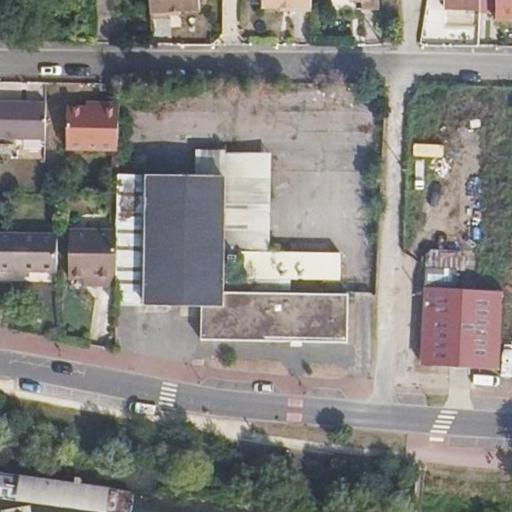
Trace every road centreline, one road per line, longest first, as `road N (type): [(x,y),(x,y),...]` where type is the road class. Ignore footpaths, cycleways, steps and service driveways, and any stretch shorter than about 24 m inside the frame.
road 1 (residential): [(0,366),(220,404),(511,430)]
road 2 (residential): [(0,60),(511,66)]
